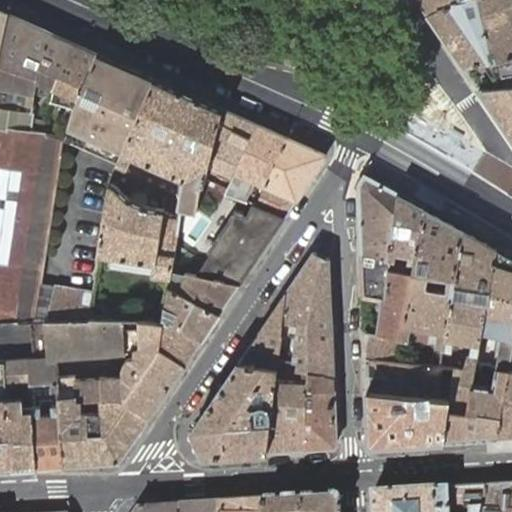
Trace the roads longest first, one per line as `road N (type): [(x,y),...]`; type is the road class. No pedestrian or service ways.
road 1 (residential): [(338,173),(121,487)]
road 2 (tertiary): [(366,139),(80,0)]
road 3 (residential): [(338,173),(354,474)]
road 4 (secondary): [(354,474),(121,487)]
road 5 (tertiary): [(511,220),(366,139)]
road 6 (secondary): [(511,464),(354,474)]
road 7 (residential): [(511,161),(431,43)]
road 8 (secondary): [(121,487),(0,495)]
